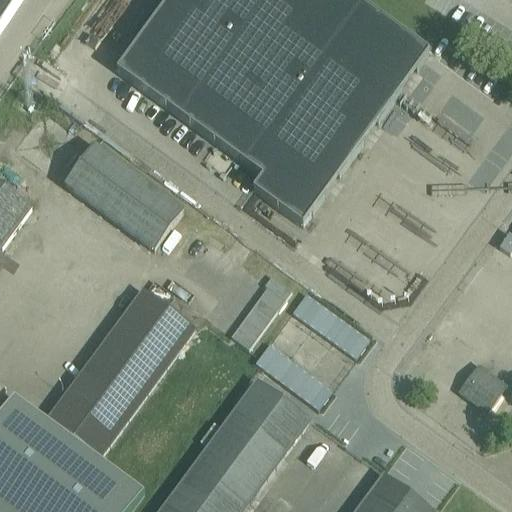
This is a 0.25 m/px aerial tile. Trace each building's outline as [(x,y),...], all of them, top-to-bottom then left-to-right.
[(0,0),(0,34),(22,0),(0,0)] [(171,0),(116,76),(262,182),(253,195),(302,231),(429,57),(350,0),(171,0)] [(0,125),(12,109),(3,102),(0,106),(0,125)] [(65,190),(154,255),(183,216),(94,150),(65,190)] [(0,189),(0,254),(31,213),(0,189)] [(511,255),(511,240),(509,239),(499,253),(510,259),(511,255)] [(14,401),(0,420),(0,511),(132,511),(144,497),(99,464),(195,334),(142,295),(47,425),(14,401)] [(259,302),(252,312),(270,325),(277,315),(259,302)] [(252,312),(245,321),(263,334),(270,325),(252,312)] [(245,321),(238,331),(256,344),(263,334),(245,321)] [(256,344),(238,331),(231,341),(249,354),(256,344)] [(269,372),(291,388),(304,369),(283,354),(269,372)] [(459,396),(486,417),(505,391),(478,370),(459,396)] [(256,386),(162,511),(245,511),(310,425),(256,386)] [(427,511),(383,479),(358,511),(427,511)]
